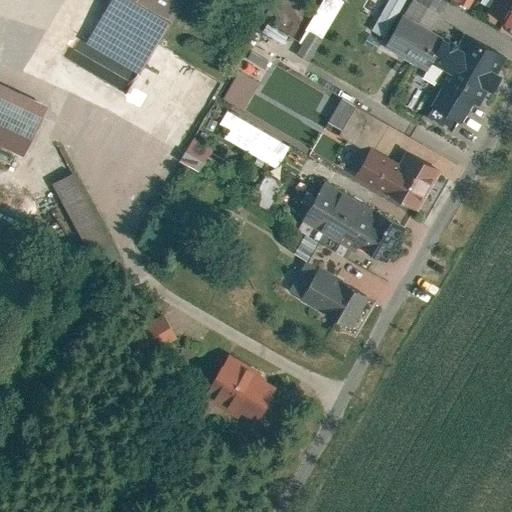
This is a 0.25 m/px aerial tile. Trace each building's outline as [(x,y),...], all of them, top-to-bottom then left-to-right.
[(182,0),(109,0),(87,40),(141,71),(182,0)] [(306,60),(342,0),(341,0),(320,0),(291,51),(306,60)] [(431,27),(446,0),(408,0),(402,11),(431,27)] [(511,0),(495,0),(490,10),(511,22),(511,0)] [(402,11),(383,45),(426,69),(432,59),(445,35),(431,27),(402,11)] [(505,53),(464,30),(458,42),(444,66),(437,80),(441,82),(429,103),(433,106),(428,115),(451,128),(456,119),(461,121),(473,98),(478,101),(485,88),(489,90),(498,73),(495,71),(505,53)] [(445,35),(432,59),(444,66),(458,42),(445,35)] [(260,82),(239,70),(225,96),(247,107),(260,82)] [(46,101),(0,80),(0,138),(24,149),(46,101)] [(389,123),(343,98),(330,121),(371,144),(375,147),(389,123)] [(274,165),(286,143),(224,110),(212,132),(274,165)] [(213,145),(194,134),(180,158),(199,169),(213,145)] [(371,144),(355,174),(416,207),(439,166),(405,148),(399,159),(375,147),(371,144)] [(109,242),(73,169),(49,180),(86,254),(109,242)] [(265,208),(280,182),(263,173),(248,199),(265,208)] [(378,210),(326,181),(304,219),(357,248),(360,244),(378,210)] [(360,244),(386,258),(404,224),(378,210),(360,244)] [(369,294),(308,261),(292,291),(352,324),(369,294)] [(141,355),(173,338),(161,314),(128,331),(141,355)] [(277,382),(230,352),(203,393),(251,423),(277,382)]
